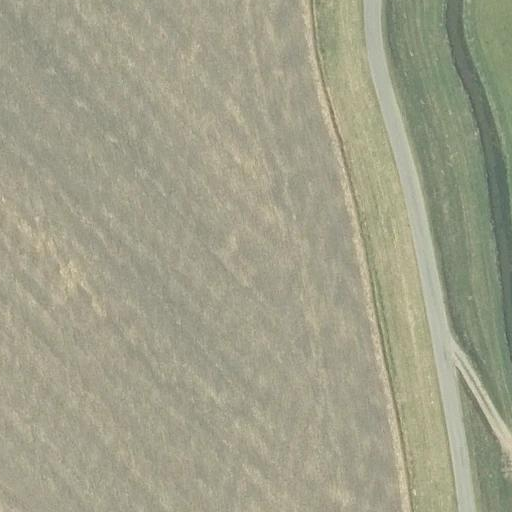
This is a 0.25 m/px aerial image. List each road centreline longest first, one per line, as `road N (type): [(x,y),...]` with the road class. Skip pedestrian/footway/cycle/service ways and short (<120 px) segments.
road 1 (unclassified): [(464,511),(437,330),(376,63),(373,0)]
road 2 (track): [(511,449),(437,330)]
